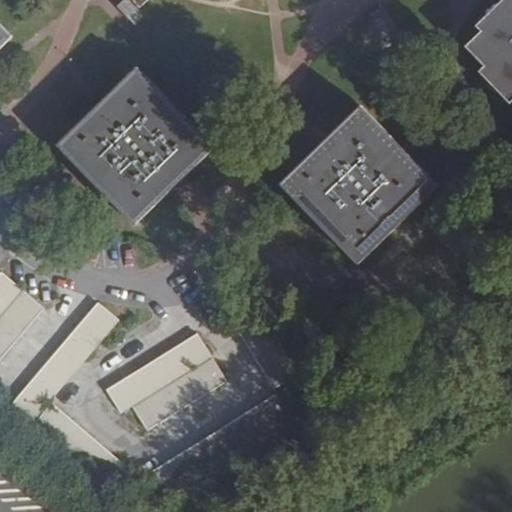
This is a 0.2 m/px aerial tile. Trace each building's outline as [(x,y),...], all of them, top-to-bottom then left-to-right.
[(153,0),(132,0),(143,11),(153,0)] [(147,20),(127,1),(119,10),(137,30),(147,20)] [(485,35),(469,50),(488,70),(484,74),(499,90),(503,85),(511,94),(511,2),(482,32),(485,35)] [(212,150),(137,73),(62,145),(137,222),(212,150)] [(359,259),(434,186),(361,111),(286,184),(359,259)] [(0,277),(0,317),(22,292),(2,275),(0,277)] [(0,320),(0,362),(44,310),(24,293),(0,320)] [(12,407),(32,423),(119,323),(98,306),(12,407)] [(297,377),(255,309),(234,323),(274,390),(297,377)] [(198,336),(106,392),(118,413),(211,358),(198,336)] [(225,382),(212,361),(135,409),(147,431),(225,382)] [(140,481),(153,502),(290,418),(276,397),(140,481)] [(36,425),(115,493),(133,473),(54,405),(36,425)]
